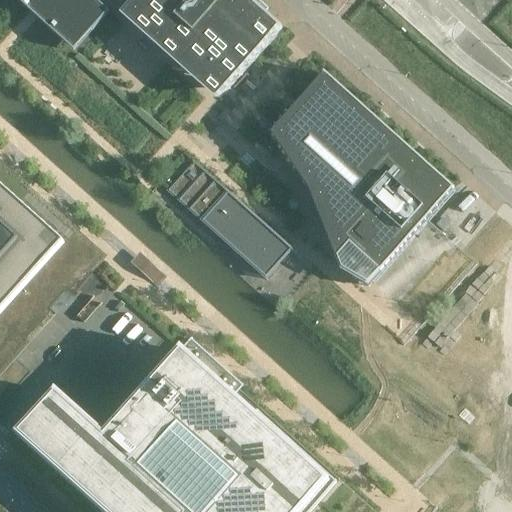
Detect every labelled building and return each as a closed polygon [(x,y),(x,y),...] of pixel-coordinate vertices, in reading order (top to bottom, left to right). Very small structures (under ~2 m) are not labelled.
[(19,0),(17,3),(74,53),(110,13),(94,0),(127,0),(188,54),(187,56),(214,80),(265,23),(239,0),(237,0),(236,0),(19,0)] [(415,156),(325,76),(300,104),(262,73),(189,154),(380,325),(404,346),(476,265),(435,228),(463,200),(471,191),(470,191),(467,187),(459,196),(457,194),(415,156)] [(193,163),(168,191),(263,276),(288,247),(193,161),(192,162),(193,163)] [(0,371),(53,313),(50,311),(67,291),(70,294),(101,259),(0,168),(0,371)] [(157,288),(165,278),(140,256),(132,267),(157,288)] [(105,438),(57,395),(18,438),(32,450),(100,511),(375,511),(240,391),(244,387),(191,340),(161,374),(162,375),(105,438)] [(511,475),(500,489),(511,499),(511,475)]
